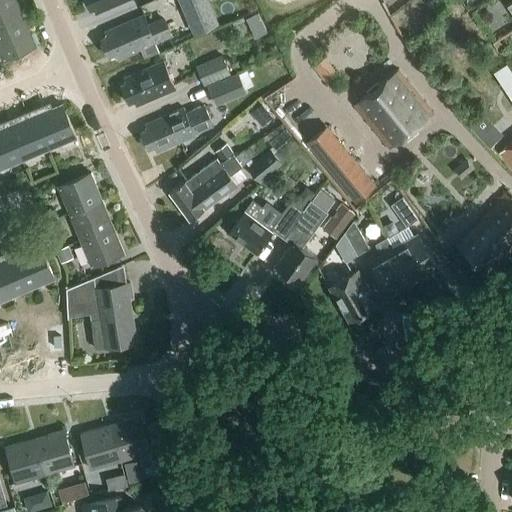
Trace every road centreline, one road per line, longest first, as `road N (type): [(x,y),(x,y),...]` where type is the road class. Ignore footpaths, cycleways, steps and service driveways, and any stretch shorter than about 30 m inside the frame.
road 1 (residential): [(511,369),(350,358),(183,292)]
road 2 (residential): [(183,292),(79,67)]
road 3 (residential): [(182,375),(0,389)]
road 4 (residential): [(182,511),(182,375)]
road 5 (unclassified): [(486,511),(492,452),(511,386)]
